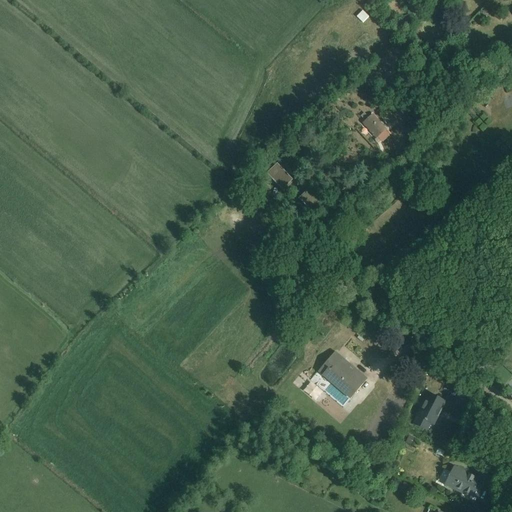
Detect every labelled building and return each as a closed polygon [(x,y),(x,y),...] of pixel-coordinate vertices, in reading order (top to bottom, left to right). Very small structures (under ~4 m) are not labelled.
[(416,11),(394,22),(398,30),(420,19),(416,11)] [(362,12),(356,18),(363,24),(369,18),(362,12)] [(494,71),(484,81),(491,88),(501,78),(494,71)] [(380,119),(389,129),(396,122),(387,113),(380,119)] [(362,125),(376,140),(377,139),(380,142),(389,135),(386,131),(387,131),(373,115),(362,125)] [(300,198),(306,204),(318,193),(312,187),(300,198)] [(439,245),(446,237),(444,235),(441,232),(433,240),(435,242),(439,245)] [(275,279),(281,290),(286,287),(280,276),(275,279)] [(296,279),(287,289),(297,298),(306,288),(296,279)] [(335,353),(318,373),(322,376),(322,377),(350,400),(367,379),(335,353)] [(442,361),(437,368),(446,376),(452,369),(442,361)] [(414,425),(427,432),(431,425),(433,426),(445,403),(429,395),(414,425)] [(411,446),(415,439),(409,436),(406,443),(411,446)] [(338,470),(331,464),(327,469),(335,475),(338,470)] [(468,500),(476,503),(482,489),(476,486),(479,479),(454,467),(444,486),(469,498),(468,500)]
